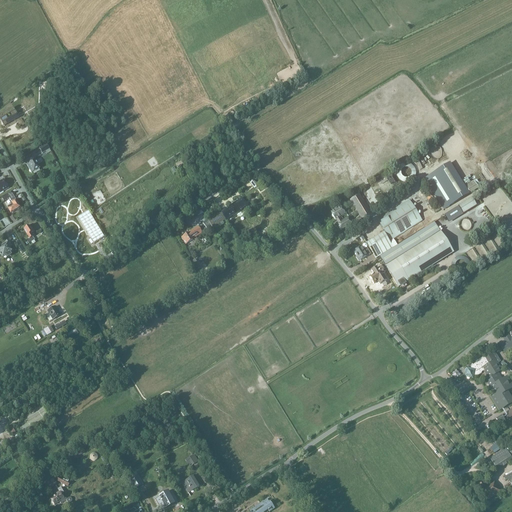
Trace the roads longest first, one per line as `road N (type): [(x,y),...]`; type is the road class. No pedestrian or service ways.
road 1 (unclassified): [(425,379),(350,274),(259,172),(90,272),(77,267),(34,210)]
road 2 (track): [(257,172),(233,124),(210,103),(76,187)]
road 3 (track): [(219,126),(92,208),(76,187),(37,211)]
road 4 (track): [(0,485),(142,395)]
road 5 (unclassified): [(287,463),(425,379)]
